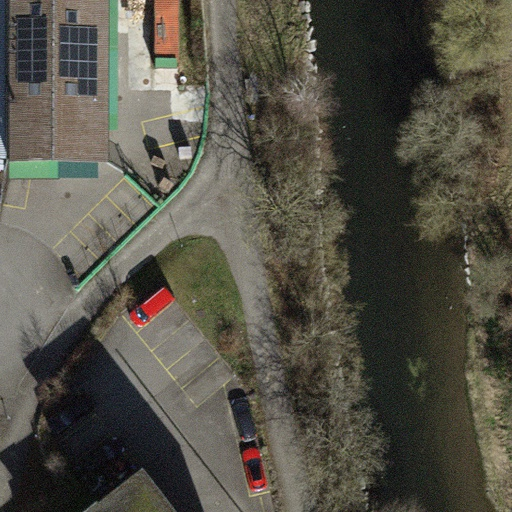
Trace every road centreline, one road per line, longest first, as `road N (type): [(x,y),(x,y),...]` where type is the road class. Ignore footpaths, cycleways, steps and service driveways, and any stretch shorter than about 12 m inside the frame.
road 1 (track): [(236,187),(302,511)]
road 2 (track): [(220,0),(236,187)]
